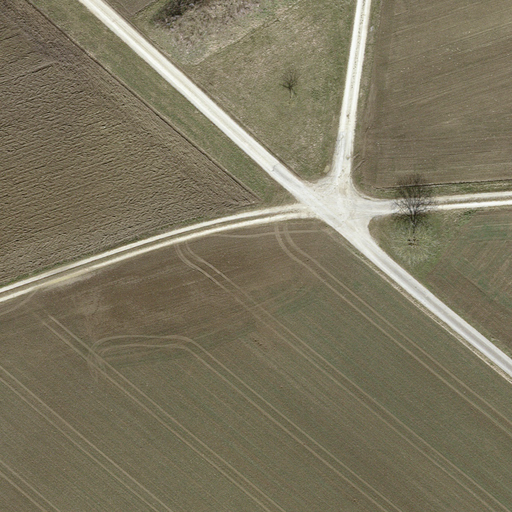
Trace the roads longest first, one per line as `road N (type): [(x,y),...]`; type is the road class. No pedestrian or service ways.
road 1 (track): [(349,209),(254,213),(0,298)]
road 2 (track): [(112,0),(349,209)]
road 3 (track): [(511,346),(349,209)]
road 4 (track): [(349,209),(379,0)]
road 5 (track): [(349,209),(511,193)]
